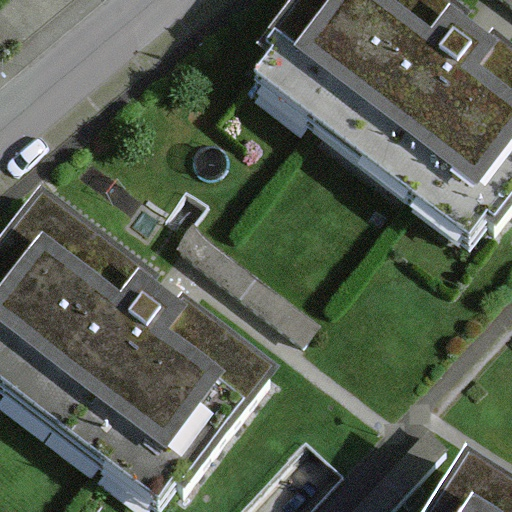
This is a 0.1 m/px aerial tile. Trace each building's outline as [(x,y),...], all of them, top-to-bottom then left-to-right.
[(281,74),(264,96),(471,255),(488,233),(503,244),(511,232),(511,59),(434,0),(317,0),(268,64),(281,74)] [(511,0),(494,0),(511,13),(511,0)] [(281,389),(45,208),(0,267),(0,392),(155,511),(166,511),(176,500),(189,509),(281,389)] [(304,351),(320,330),(196,236),(180,257),(304,351)] [(398,511),(448,458),(428,439),(361,511),(398,511)] [(449,511),(511,511),(511,500),(474,476),(449,511)]
